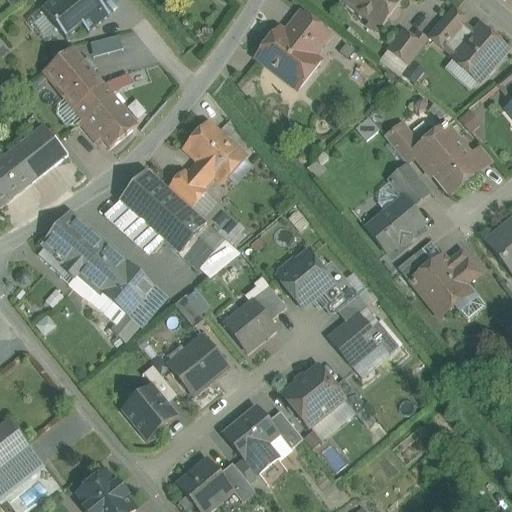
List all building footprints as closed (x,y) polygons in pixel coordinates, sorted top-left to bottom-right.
[(58,1),(43,13),(66,39),(84,27),(89,33),(109,19),(94,0),(68,0),(61,5),(58,1)] [(404,1),(403,0),(347,0),(344,5),(380,32),(404,1)] [(454,14),(430,41),(442,51),(464,26),(466,24),(454,14)] [(329,39),(301,17),(285,37),(314,59),(329,39)] [(464,26),(442,51),(454,62),(453,63),(478,86),(486,77),(490,77),(494,73),(494,68),(507,53),(481,31),(476,37),(464,26)] [(285,37),(280,32),(257,61),(295,91),(318,62),(314,59),(285,37)] [(413,42),(403,34),(388,54),(408,69),(428,43),(418,35),(413,42)] [(75,111),(105,88),(74,51),(44,75),(46,78),(47,77),(55,86),(54,87),(56,89),(58,89),(65,98),(64,99),(66,102),(67,101),(75,111)] [(511,76),(496,89),(511,108),(511,107),(511,76)] [(84,122),(80,126),(96,146),(101,141),(110,152),(138,128),(105,88),(75,111),(84,122)] [(472,112),(461,121),(472,134),(483,125),(472,112)] [(246,161),(207,126),(185,151),(200,165),(186,180),(201,194),(215,178),(224,186),(246,161)] [(421,150),(402,126),(385,140),(407,168),(418,160),(414,155),(421,150)] [(43,129),(0,163),(0,209),(1,211),(68,158),(43,129)] [(446,129),(439,135),(430,132),(420,140),(421,149),(421,150),(414,155),(418,160),(449,198),(467,183),(471,183),(476,180),(476,176),(481,172),(466,154),(466,149),(463,146),(459,145),(446,129)] [(407,168),(388,184),(403,203),(404,202),(412,211),(430,196),(407,168)] [(225,244),(146,174),(120,204),(163,242),(198,274),(225,244)] [(186,180),(182,177),(172,189),(175,191),(172,195),(189,210),(192,207),(194,209),(205,197),(201,194),(186,180)] [(403,203),(366,232),(387,257),(400,247),(400,248),(405,249),(410,245),(410,240),(409,239),(424,227),(412,211),(404,202),(403,203)] [(163,242),(120,204),(106,219),(149,257),(163,242)] [(127,266),(68,216),(42,246),(102,297),(127,266)] [(511,224),(486,246),(511,277),(511,224)] [(432,244),(398,272),(411,288),(412,286),(415,289),(416,288),(441,319),(468,296),(464,291),(480,277),(468,262),(460,269),(454,262),(450,266),(432,244)] [(309,257),(295,270),(289,269),(282,274),(282,280),(278,283),(301,311),(321,294),(332,285),(322,273),(309,257)] [(351,289),(331,265),(322,273),(332,285),(321,294),(331,306),(350,290),(351,289)] [(127,266),(102,297),(129,320),(155,290),(127,266)] [(27,276),(18,277),(14,286),(20,294),(30,293),(33,284),(27,276)] [(358,299),(350,290),(331,306),(324,311),(332,321),(338,316),(358,299)] [(269,291),(253,304),(270,325),(286,312),(269,291)] [(204,323),(186,299),(175,308),(194,332),(204,323)] [(358,299),(338,316),(347,327),(358,318),(359,318),(368,311),(358,299)] [(253,304),(224,328),(248,356),(276,333),(270,325),(253,304)] [(511,314),(499,324),(510,338),(511,336),(511,314)] [(126,318),(112,333),(125,344),(138,329),(126,318)] [(347,327),(329,343),(351,370),(380,346),(381,345),(371,333),(359,318),(358,318),(347,327)] [(398,351),(378,327),(371,333),(381,345),(380,346),(390,358),(398,351)] [(229,372),(203,339),(167,368),(194,401),(229,372)] [(176,397),(153,370),(144,377),(153,388),(167,405),(176,397)] [(318,371),(284,399),(310,430),(343,404),(344,403),(334,391),(318,371)] [(367,411),(344,383),(334,391),(344,403),(343,404),(356,420),(367,411)] [(153,388),(121,413),(147,445),(178,419),(167,405),(153,388)] [(290,454),(303,443),(280,415),(268,425),(257,412),(224,439),(246,465),(247,464),(258,478),(289,453),(290,454)] [(10,423),(0,430),(0,468),(28,447),(10,423)] [(28,447),(0,468),(0,498),(42,466),(28,447)] [(220,477),(208,462),(177,488),(197,511),(212,511),(233,495),(234,494),(220,477)] [(255,495),(232,467),(220,477),(234,494),(233,495),(242,506),(255,495)] [(116,487),(106,475),(78,497),(88,509),(85,511),(84,511),(135,511),(126,499),(128,498),(118,486),(116,487)]
